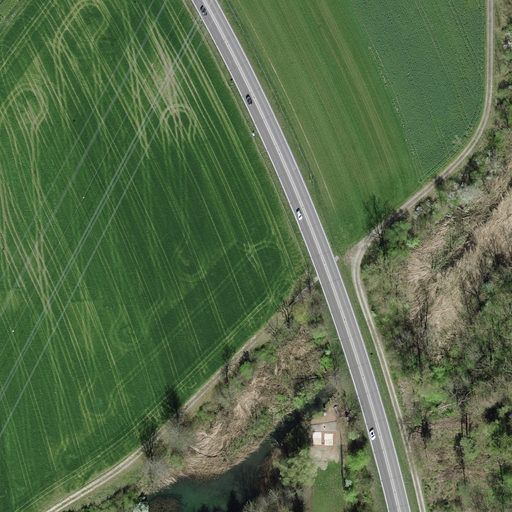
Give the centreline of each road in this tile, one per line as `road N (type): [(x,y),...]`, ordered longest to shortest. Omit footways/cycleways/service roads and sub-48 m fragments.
road 1 (track): [(423,511),(356,255),(476,139),(488,108),(490,0)]
road 2 (trunk): [(203,0),(306,217),(399,511)]
road 3 (track): [(58,511),(125,465),(285,309)]
